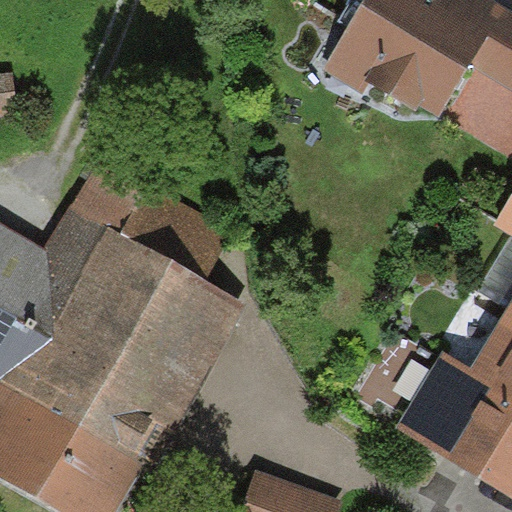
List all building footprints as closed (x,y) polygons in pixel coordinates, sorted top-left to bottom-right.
[(373,0),(324,84),(418,139),(430,118),(489,152),(511,111),(511,16),(484,0),(373,0)] [(12,75),(0,76),(0,115),(17,113),(12,75)] [(45,255),(0,229),(0,406),(11,413),(0,431),(0,477),(60,511),(120,511),(143,473),(150,477),(248,308),(207,284),(232,240),(98,163),(45,255)] [(511,193),(494,224),(511,235),(511,193)] [(446,350),(401,427),(511,493),(511,304),(473,367),(446,350)] [(245,511),(340,511),(345,499),(260,470),(245,511)]
